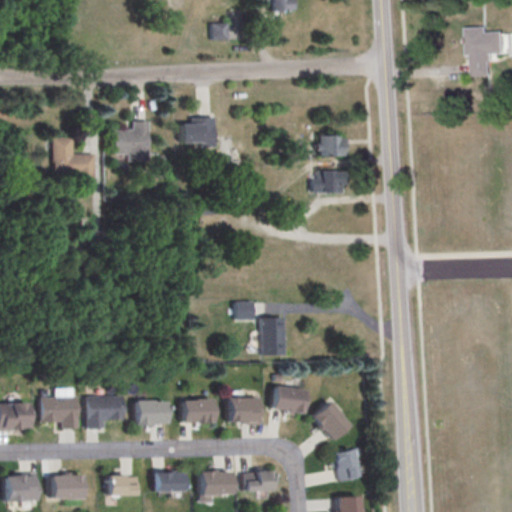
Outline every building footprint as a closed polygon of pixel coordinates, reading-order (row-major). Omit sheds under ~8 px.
[(264,0),(265,12),(287,11),(286,0),(264,0)] [(207,24),(225,23),(226,42),(208,42),(207,24)] [(466,29),(487,28),(487,34),(503,33),(504,55),(492,56),(493,63),(490,63),(491,77),(472,78),(471,70),(470,57),(467,57),(466,29)] [(187,119),(210,119),(210,148),(196,149),(196,144),(175,144),(175,126),(187,125),(187,119)] [(128,123),(144,123),(145,163),(124,163),(123,156),(109,156),(108,131),(128,131),(128,123)] [(315,137),(336,137),(336,139),(340,139),(340,157),(315,158),(315,137)] [(48,140),(49,175),(74,174),(74,187),(91,186),(90,156),(68,157),(68,139),(48,140)] [(313,173),(329,172),(329,173),(340,173),(340,186),(339,186),(339,195),(308,195),(308,181),(313,181),(313,173)] [(73,230),(101,229),(102,251),(74,252),(73,230)] [(230,304),(248,303),(248,312),(249,321),(231,322),(230,304)] [(256,320),(256,357),(280,356),(279,319),(256,320)] [(269,387),(301,391),(298,416),(286,415),(286,417),(280,416),(281,413),(266,411),(269,387)] [(118,397),(82,398),(83,430),(99,430),(99,422),(119,421),(118,397)] [(36,399),(72,398),(73,430),(57,431),(56,423),(36,424),(36,399)] [(222,400),(223,424),(255,423),(254,399),(222,400)] [(190,401),(208,400),(208,425),(177,425),(177,403),(190,402),(190,401)] [(148,402),(130,403),(131,427),(162,426),(161,404),(148,404),(148,402)] [(324,403),(307,418),(328,441),(344,427),(336,418),(337,417),(324,403)] [(0,405),(22,405),(23,432),(0,432),(0,405)] [(327,455),(347,451),(353,480),(335,484),(333,471),(331,472),(327,455)] [(239,470),(239,490),(268,490),(268,470),(239,470)] [(194,474),(195,498),(227,497),(226,473),(194,474)] [(149,475),(150,494),(178,493),(178,474),(149,475)] [(45,478),(76,477),(77,501),(46,502),(45,478)] [(102,479),(103,498),(131,497),(131,478),(102,479)] [(0,480),(0,503),(31,503),(30,479),(12,479),(12,480),(0,480)] [(333,496),(332,511),(356,511),(357,496),(333,496)]
